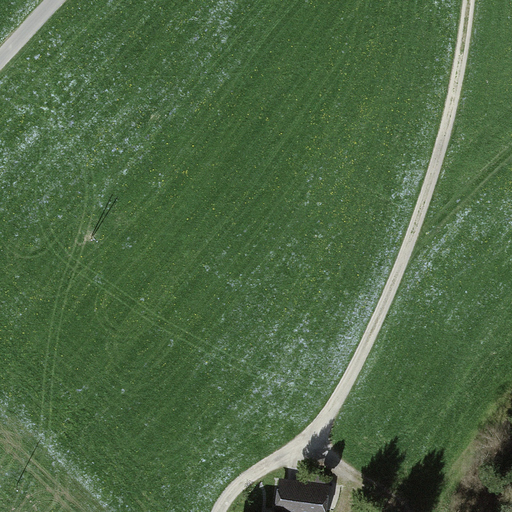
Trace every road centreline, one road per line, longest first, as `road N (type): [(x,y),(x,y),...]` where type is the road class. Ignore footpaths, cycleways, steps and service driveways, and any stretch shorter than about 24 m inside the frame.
road 1 (track): [(470,0),(440,144),(369,338),(320,422),(244,478),(217,511)]
road 2 (track): [(404,511),(302,440)]
